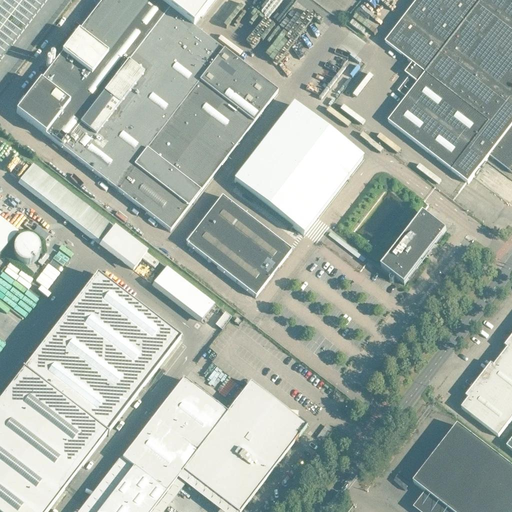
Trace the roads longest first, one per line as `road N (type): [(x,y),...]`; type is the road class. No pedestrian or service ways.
road 1 (unknown): [(350,390),(477,228)]
road 2 (unknown): [(254,314),(378,151)]
road 3 (tertiary): [(391,422),(511,264)]
